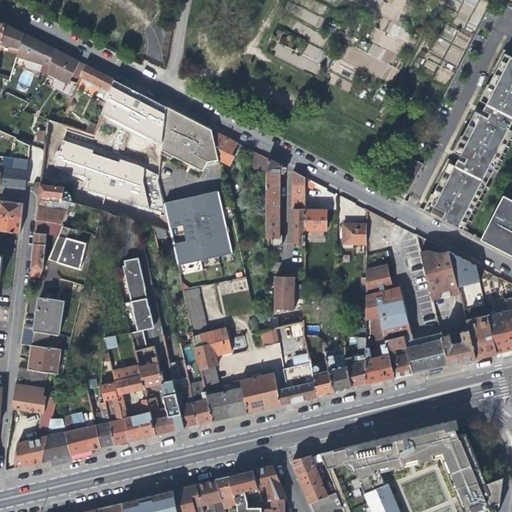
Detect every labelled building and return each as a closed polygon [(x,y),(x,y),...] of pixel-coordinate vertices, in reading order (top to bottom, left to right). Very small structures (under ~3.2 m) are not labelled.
[(0,46),(18,52),(24,33),(16,29),(0,20),(0,40),(1,41),(0,46)] [(342,62),(389,79),(403,42),(377,32),(372,45),(361,41),(358,49),(348,45),(342,62)] [(36,39),(24,33),(18,52),(17,54),(48,66),(54,48),(36,39)] [(68,83),(69,80),(79,61),(65,54),(54,48),(48,66),(46,72),(68,83)] [(493,74),(504,52),(505,53),(507,50),(502,48),(490,73),(493,74)] [(511,56),(505,53),(504,52),(493,74),(480,99),(486,102),(480,113),(475,110),(454,151),(460,153),(454,165),(450,163),(449,162),(438,184),(429,202),(425,209),(441,217),(463,229),(511,130),(511,56)] [(69,80),(73,81),(75,76),(81,62),(79,61),(69,80)] [(75,76),(73,81),(76,83),(79,76),(85,64),(81,62),(75,76)] [(98,96),(102,98),(105,100),(112,78),(101,73),(85,64),(79,76),(86,79),(84,82),(85,85),(88,86),(91,86),(93,82),(100,86),(96,93),(98,96)] [(157,127),(163,127),(166,106),(133,89),(112,78),(105,100),(104,102),(109,103),(113,94),(120,98),(119,100),(124,102),(125,100),(156,114),(154,122),(157,127)] [(182,114),(166,106),(163,127),(161,149),(203,171),(207,163),(203,145),(199,142),(200,140),(187,133),(193,120),(182,114)] [(211,129),(193,120),(187,133),(200,140),(199,142),(203,145),(207,163),(219,160),(218,159),(211,129)] [(232,149),(236,142),(211,129),(218,159),(228,164),(233,155),(230,153),(232,149)] [(28,155),(29,143),(15,136),(13,149),(28,155)] [(3,155),(2,166),(0,175),(0,184),(10,186),(24,187),(27,159),(22,158),(22,156),(3,155)] [(393,193),(404,199),(407,191),(422,162),(411,156),(393,193)] [(435,182),(438,184),(449,162),(450,163),(452,159),(447,157),(435,182)] [(272,237),(272,243),(281,244),(281,233),(278,233),(278,173),(280,173),(282,173),(285,168),(266,158),(266,237),(272,237)] [(304,244),(304,229),(304,208),(304,195),(304,177),(291,170),(291,244),(304,244)] [(314,195),(314,182),(304,177),(304,195),(314,195)] [(53,195),(61,196),(63,188),(63,185),(40,183),(38,200),(47,201),(48,195),(53,195)] [(218,190),(162,202),(167,222),(169,230),(176,265),(232,252),(225,220),(232,218),(229,205),(222,206),(218,190)] [(404,199),(425,209),(429,202),(407,191),(404,199)] [(511,198),(503,194),(480,238),(496,246),(511,254),(511,198)] [(0,199),(0,214),(21,217),(22,209),(23,202),(0,199)] [(61,199),(56,208),(66,210),(70,201),(61,199)] [(36,220),(40,221),(60,224),(66,210),(56,208),(37,206),(36,220)] [(317,208),(304,208),(304,229),(326,228),(326,208),(317,208)] [(100,212),(97,227),(103,229),(105,224),(119,228),(121,218),(100,212)] [(20,224),(21,217),(0,214),(0,228),(11,229),(19,230),(20,224)] [(169,230),(167,222),(140,214),(138,221),(169,230)] [(33,247),(30,267),(41,267),(45,234),(55,235),(60,224),(40,221),(36,220),(33,247)] [(366,244),(366,224),(354,224),(342,224),(342,244),(366,244)] [(61,225),(47,258),(57,261),(78,267),(84,243),(72,240),(65,238),(68,227),(61,225)] [(75,229),(68,227),(65,238),(72,240),(75,229)] [(436,262),(434,253),(427,252),(420,254),(431,300),(439,299),(437,293),(449,290),(442,261),(436,262)] [(457,286),(449,252),(441,254),(434,253),(436,262),(442,261),(449,290),(450,296),(459,294),(457,286)] [(464,260),(449,252),(457,286),(479,282),(476,266),(464,260)] [(138,257),(131,258),(134,270),(140,268),(138,257)] [(131,301),(123,303),(125,312),(132,310),(138,332),(142,331),(147,330),(144,318),(151,317),(140,268),(134,270),(131,258),(123,260),(125,265),(122,265),(129,294),(131,301)] [(379,317),(380,321),(384,337),(384,340),(403,336),(406,348),(413,346),(412,340),(399,287),(392,289),(386,265),(366,269),(365,320),(379,317)] [(41,267),(30,267),(29,275),(38,276),(41,267)] [(274,275),(274,308),(293,308),(293,282),(284,282),(284,275),(280,275),(274,275)] [(184,289),(192,326),(206,321),(197,287),(184,289)] [(56,312),(58,300),(37,296),(33,324),(24,323),(23,326),(23,328),(33,330),(31,344),(46,346),(48,333),(57,335),(60,313),(56,312)] [(511,308),(503,311),(486,315),(496,354),(511,349),(511,308)] [(465,320),(467,329),(475,359),(487,356),(496,354),(486,315),(476,317),(465,320)] [(154,328),(151,317),(144,318),(147,330),(154,328)] [(375,340),(378,339),(384,337),(380,321),(374,323),(375,340)] [(278,342),(275,327),(271,328),(262,330),(265,345),(278,342)] [(31,344),(33,330),(23,328),(21,342),(31,344)] [(215,365),(217,365),(214,354),(230,351),(228,343),(225,328),(193,335),(200,369),(215,365)] [(447,334),(440,336),(448,365),(466,361),(475,359),(467,329),(460,331),(461,340),(460,342),(452,344),(449,343),(447,334)] [(134,350),(146,347),(142,331),(138,332),(130,334),(134,350)] [(413,346),(406,348),(412,373),(419,372),(431,369),(448,365),(440,336),(440,333),(412,340),(413,346)] [(116,336),(104,337),(106,349),(117,347),(116,336)] [(384,340),(385,343),(394,378),(405,375),(412,373),(406,348),(403,336),(384,340)] [(170,342),(165,343),(170,368),(173,379),(184,427),(193,425),(197,424),(192,401),(190,391),(183,392),(180,379),(176,377),(173,362),(175,362),(170,342)] [(369,347),(365,348),(365,354),(365,385),(369,384),(385,380),(394,378),(385,343),(379,344),(382,354),(371,357),(369,347)] [(29,355),(27,368),(46,371),(53,373),(56,348),(46,346),(31,344),(29,355)] [(135,356),(154,351),(153,346),(146,347),(134,350),(135,356)] [(365,354),(344,359),(352,388),(360,386),(365,385),(365,354)] [(137,363),(138,366),(140,375),(142,386),(159,382),(163,381),(161,370),(159,370),(155,355),(151,357),(152,362),(144,364),(144,361),(137,363)] [(325,357),(326,362),(334,392),(344,389),(352,388),(344,359),(343,357),(343,355),(333,357),(332,355),(325,357)] [(111,369),(110,361),(104,360),(101,360),(101,369),(111,369)] [(277,389),(280,404),(285,403),(287,403),(306,398),(318,396),(310,363),(309,360),(298,362),(300,375),(294,376),(291,364),(282,365),(287,387),(282,388),(277,389)] [(314,362),(310,363),(318,396),(329,393),(334,392),(326,362),(317,365),(314,362)] [(184,364),(190,391),(192,401),(198,400),(190,363),(184,364)] [(215,365),(200,369),(206,395),(221,391),(215,365)] [(42,394),(46,371),(27,368),(17,366),(12,407),(25,409),(43,412),(46,395),(42,394)] [(131,368),(132,376),(140,375),(138,366),(131,368)] [(234,389),(240,413),(264,408),(280,404),(273,372),(261,374),(260,372),(251,374),(251,376),(239,380),(241,387),(234,389)] [(142,387),(142,386),(140,375),(132,376),(114,381),(126,441),(142,437),(147,436),(154,435),(145,398),(139,399),(142,412),(124,416),(122,410),(124,409),(120,392),(142,387)] [(171,417),(174,430),(179,428),(184,427),(173,379),(168,380),(164,381),(167,399),(163,399),(165,407),(169,406),(171,417)] [(115,419),(108,420),(113,444),(120,442),(126,441),(114,381),(100,384),(103,399),(111,397),(115,419)] [(167,399),(164,381),(163,381),(159,382),(162,394),(163,399),(167,399)] [(240,413),(234,389),(206,395),(211,421),(227,417),(240,413)] [(202,399),(198,400),(192,401),(197,424),(207,422),(211,421),(206,395),(205,390),(201,392),(202,399)] [(154,396),(145,398),(154,435),(166,432),(174,430),(171,417),(167,417),(165,407),(157,409),(154,396)] [(91,412),(94,423),(99,447),(109,445),(113,444),(108,420),(104,403),(99,404),(100,410),(91,412)] [(82,410),(59,414),(60,418),(83,413),(82,410)] [(83,413),(60,418),(62,425),(70,423),(72,428),(85,425),(83,413)] [(50,416),(50,418),(46,434),(39,461),(50,459),(66,455),(69,454),(62,425),(60,418),(59,414),(50,416)] [(44,417),(40,436),(46,434),(50,418),(44,417)] [(497,511),(498,507),(503,475),(495,478),(486,481),(483,473),(468,430),(460,433),(457,430),(456,427),(459,426),(457,417),(410,428),(334,447),(321,450),(324,460),(333,484),(336,489),(341,504),(344,511),(497,511)] [(70,423),(62,425),(69,454),(81,452),(90,449),(85,425),(72,428),(70,423)] [(94,423),(85,425),(90,449),(95,448),(99,447),(94,423)] [(33,463),(39,461),(46,434),(40,436),(17,441),(13,468),(33,463)] [(295,464),(297,471),(320,461),(324,460),(321,450),(313,452),(292,457),(295,464)] [(321,464),(320,461),(297,471),(300,477),(303,485),(322,478),(324,477),(324,474),(321,475),(317,466),(321,464)] [(259,494),(260,499),(273,497),(283,496),(286,496),(272,462),(262,464),(252,467),(257,484),(265,482),(267,492),(259,494)] [(246,468),(240,470),(246,501),(246,511),(260,511),(260,506),(260,499),(259,494),(257,484),(252,467),(246,468)] [(234,471),(228,473),(236,502),(235,511),(246,511),(246,501),(240,470),(234,471)] [(236,502),(228,473),(222,474),(214,476),(220,497),(220,498),(229,496),(231,503),(236,502)] [(201,502),(206,500),(211,499),(220,497),(214,476),(205,478),(195,481),(201,502)] [(327,492),(322,478),(303,485),(306,492),(309,500),(327,492)] [(197,511),(202,511),(203,509),(201,502),(195,481),(186,483),(173,487),(178,511),(195,511),(197,511)] [(138,495),(122,499),(122,511),(178,511),(173,487),(165,489),(159,490),(138,495)] [(314,511),(321,511),(329,509),(341,504),(336,489),(332,490),(327,492),(309,500),(312,506),(314,511)] [(283,511),(283,509),(283,496),(273,497),(273,506),(260,506),(260,511),(283,511)] [(273,506),(273,497),(260,499),(260,506),(273,506)] [(122,511),(122,499),(108,502),(95,506),(95,511),(122,511)]
